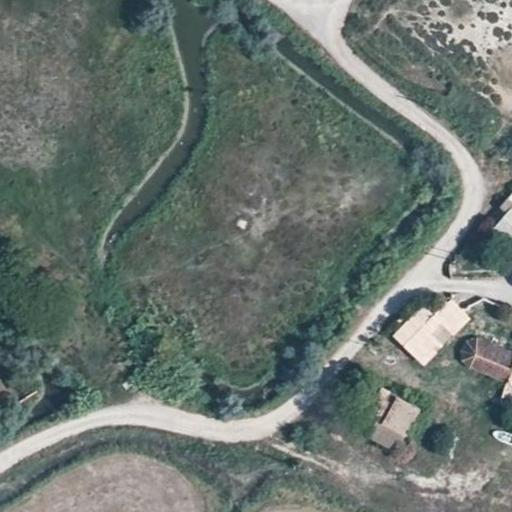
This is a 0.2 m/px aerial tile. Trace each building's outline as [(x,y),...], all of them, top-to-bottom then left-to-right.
[(511,208),(493,229),(511,244),(511,208)] [(419,357),(463,313),(454,303),(444,303),(404,343),(419,357)] [(132,355),(158,360),(165,334),(130,324),(132,355)] [(511,383),(511,352),(477,337),(470,338),(464,345),(462,350),(462,357),(467,364),(511,383)] [(381,389),(367,414),(377,420),(405,434),(418,407),(381,389)] [(405,434),(377,420),(369,436),(396,451),(405,434)]
